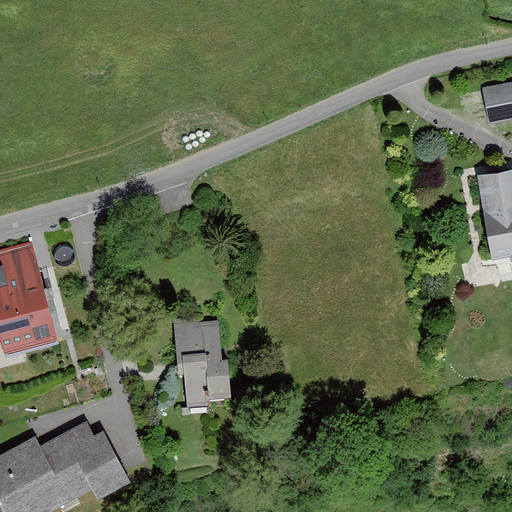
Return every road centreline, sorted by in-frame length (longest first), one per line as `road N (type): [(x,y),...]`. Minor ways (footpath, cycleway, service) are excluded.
road 1 (residential): [(0,222),(193,164),(383,83),(511,49)]
road 2 (unknown): [(79,198),(126,371),(131,422)]
